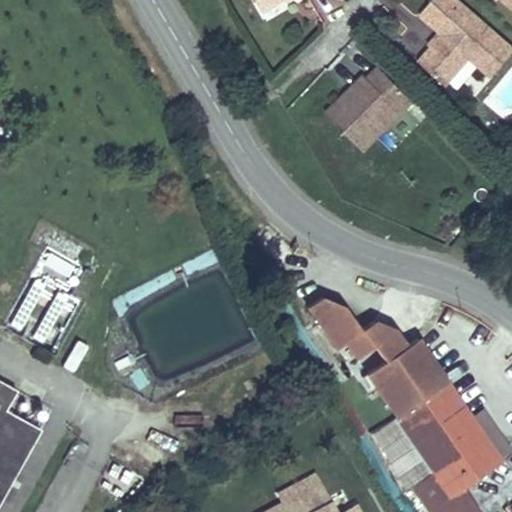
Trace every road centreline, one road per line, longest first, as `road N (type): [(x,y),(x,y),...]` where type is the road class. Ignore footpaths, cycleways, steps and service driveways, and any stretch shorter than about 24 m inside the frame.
road 1 (tertiary): [(511,316),(439,275),(351,249),(287,207),(246,157),(152,0)]
road 2 (unknown): [(0,350),(73,389),(72,410),(25,511)]
